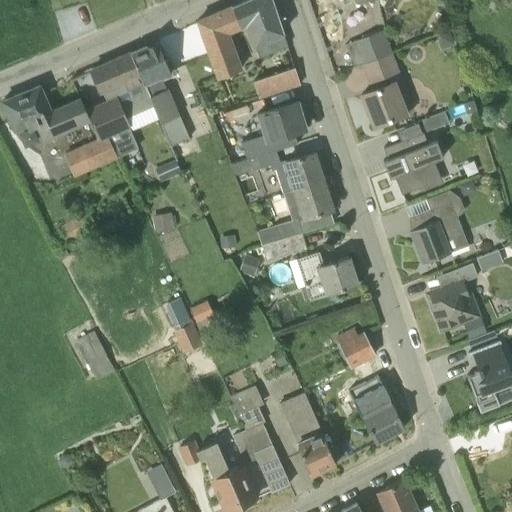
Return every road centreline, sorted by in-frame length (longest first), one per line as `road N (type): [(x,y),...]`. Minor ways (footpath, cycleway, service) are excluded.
road 1 (residential): [(436,438),(289,0)]
road 2 (residential): [(0,87),(195,0)]
road 3 (residential): [(436,438),(301,511)]
